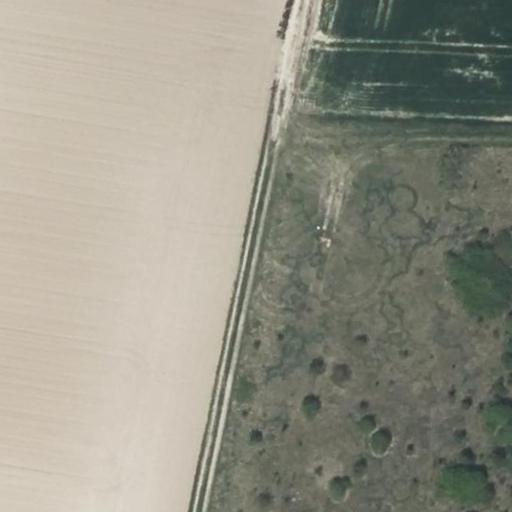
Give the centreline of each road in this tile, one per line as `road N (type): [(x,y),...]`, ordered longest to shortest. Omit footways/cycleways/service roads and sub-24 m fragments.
road 1 (track): [(303,0),(199,511)]
road 2 (track): [(511,142),(275,132)]
